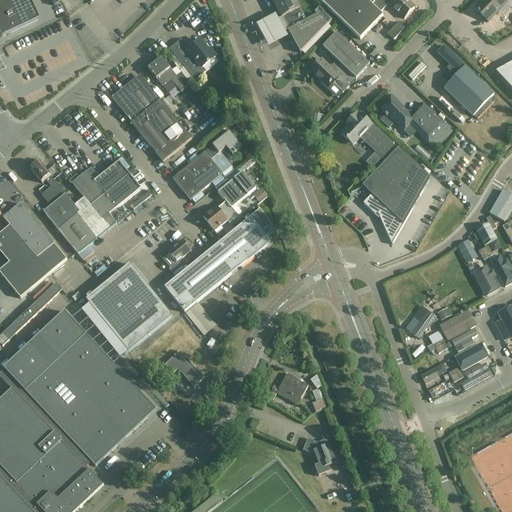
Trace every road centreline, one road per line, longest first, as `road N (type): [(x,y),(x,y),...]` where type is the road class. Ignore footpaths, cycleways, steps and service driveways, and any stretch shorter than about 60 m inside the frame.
road 1 (tertiary): [(136,511),(220,424),(244,353),(274,312)]
road 2 (tertiary): [(315,222),(227,0)]
road 3 (unclassified): [(207,237),(79,92)]
road 4 (unclassified): [(372,281),(460,234),(511,162)]
road 5 (unclassified): [(323,132),(449,7)]
road 6 (unclassified): [(422,420),(372,281)]
road 7 (unclassified): [(79,92),(177,0)]
road 8 (tertiary): [(396,432),(352,319)]
